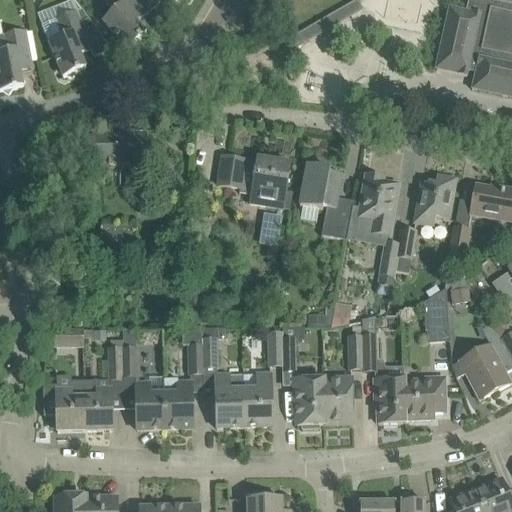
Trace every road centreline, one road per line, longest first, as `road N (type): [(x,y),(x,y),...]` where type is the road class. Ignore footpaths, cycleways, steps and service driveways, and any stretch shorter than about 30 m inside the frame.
road 1 (residential): [(511,155),(233,111),(180,61)]
road 2 (residential): [(32,468),(34,219),(0,136)]
road 3 (residential): [(32,468),(325,469)]
road 4 (residential): [(0,136),(117,94),(180,61)]
road 5 (residential): [(325,469),(424,453),(511,419)]
